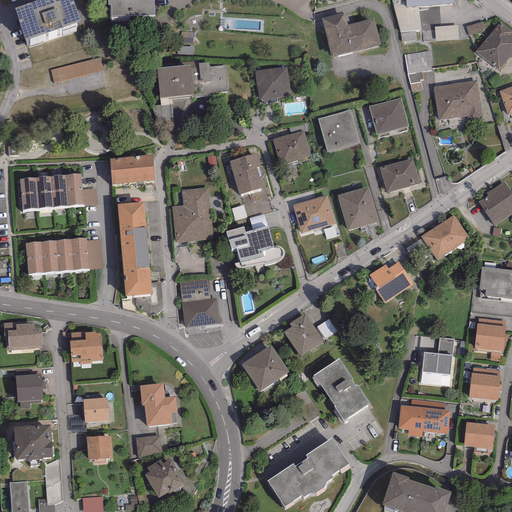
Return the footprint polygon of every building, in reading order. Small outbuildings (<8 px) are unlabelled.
[(70,0),(67,0),(15,17),(25,48),(80,31),(70,0)] [(153,0),(104,0),(105,19),(154,17),(153,0)] [(451,0),(394,0),(397,35),(423,33),(421,7),(452,4),(451,0)] [(322,22),(331,58),(380,47),(374,22),(346,28),(344,17),(322,22)] [(471,37),(487,32),(484,24),(468,28),(471,37)] [(511,54),(511,38),(496,25),(473,54),(497,73),(511,54)] [(458,28),(424,32),(425,43),(459,39),(458,28)] [(412,94),(425,92),(422,75),(435,73),(432,52),(407,56),(412,94)] [(100,61),(50,72),(53,84),(103,73),(100,61)] [(194,70),(187,71),(191,99),(226,94),(224,67),(207,69),(206,65),(194,67),(194,70)] [(187,67),(151,71),(155,103),(191,99),(187,71),(187,67)] [(285,71),(253,73),(256,103),(288,100),(285,71)] [(475,82),(431,87),(435,120),(479,115),(475,82)] [(511,87),(497,93),(504,118),(511,115),(511,87)] [(399,100),(367,109),(375,138),(407,129),(399,100)] [(347,114),(315,122),(324,155),(356,147),(347,114)] [(302,135),(273,143),(280,169),(309,160),(302,135)] [(253,156),(225,163),(236,198),(258,191),(253,156)] [(148,160),(104,162),(106,187),(149,184),(148,160)] [(412,160),(377,169),(384,195),(419,186),(412,160)] [(80,176),(20,181),(22,212),(37,211),(53,209),(67,208),(82,207),(80,176)] [(511,194),(505,184),(477,202),(493,226),(511,213),(511,194)] [(207,190),(178,193),(179,208),(171,209),(174,245),(213,241),(207,190)] [(367,190),(334,198),(344,234),(376,225),(367,190)] [(324,199),(290,207),(297,234),(331,226),(324,199)] [(143,205),(117,207),(123,298),(150,296),(143,205)] [(245,208),(233,212),(236,224),(249,221),(245,208)] [(467,241),(450,218),(418,238),(432,262),(467,241)] [(240,230),(221,234),(225,250),(231,249),(235,266),(259,260),(257,252),(269,250),(264,229),(241,234),(240,230)] [(87,241),(24,245),(27,277),(42,276),(73,273),(90,273),(87,241)] [(395,264),(382,267),(366,278),(383,303),(410,286),(395,264)] [(511,272),(484,269),(481,290),(487,291),(486,297),(511,301),(511,272)] [(215,299),(179,304),(182,328),(218,324),(215,299)] [(306,318),(282,334),(301,360),(324,345),(306,318)] [(484,323),(477,322),(473,351),(486,353),(485,365),(499,367),(505,331),(483,328),(484,323)] [(38,325),(3,327),(3,337),(4,356),(39,354),(38,325)] [(97,332),(67,335),(69,366),(72,365),(100,363),(97,332)] [(410,352),(431,351),(430,337),(409,339),(410,352)] [(290,376),(272,347),(243,365),(261,394),(290,376)] [(453,358),(423,355),(421,374),(451,377),(453,358)] [(368,407),(339,362),(313,378),(342,423),(368,407)] [(478,371),(470,373),(467,401),(495,404),(498,379),(478,377),(478,371)] [(37,376),(10,377),(12,403),(38,402),(37,376)] [(157,385),(135,388),(140,430),(167,427),(166,416),(172,416),(170,399),(159,400),(157,385)] [(104,400),(78,402),(79,425),(105,424),(104,400)] [(450,413),(400,408),(398,431),(448,436),(450,413)] [(492,429),(464,425),(461,448),(473,450),(472,456),(488,458),(492,429)] [(45,426),(6,428),(7,461),(47,459),(45,426)] [(107,438),(84,440),(85,463),(109,461),(107,438)] [(157,438),(136,440),(138,460),(159,458),(157,438)] [(332,442),(267,484),(284,509),(349,468),(332,442)] [(171,461),(141,477),(155,501),(185,485),(171,461)] [(409,477),(392,472),(381,505),(403,511),(444,511),(451,492),(435,486),(434,488),(408,479),(409,477)] [(25,511),(25,484),(6,484),(7,511),(25,511)] [(101,511),(100,500),(81,502),(82,511),(101,511)]
